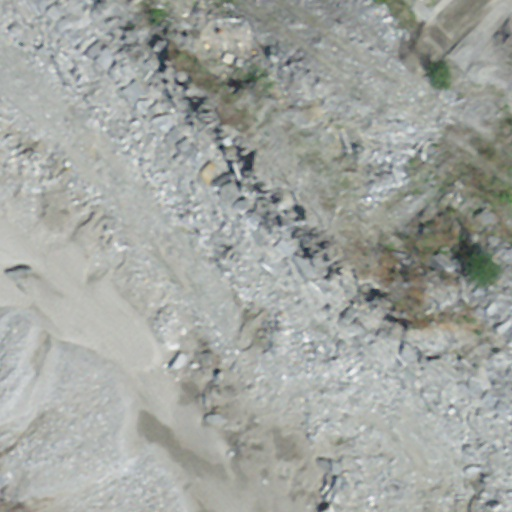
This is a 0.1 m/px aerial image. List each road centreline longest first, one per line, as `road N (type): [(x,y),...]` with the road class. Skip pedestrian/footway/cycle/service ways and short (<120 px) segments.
road 1 (track): [(195,511),(34,342),(0,254)]
road 2 (track): [(0,186),(16,119),(83,30),(130,0)]
